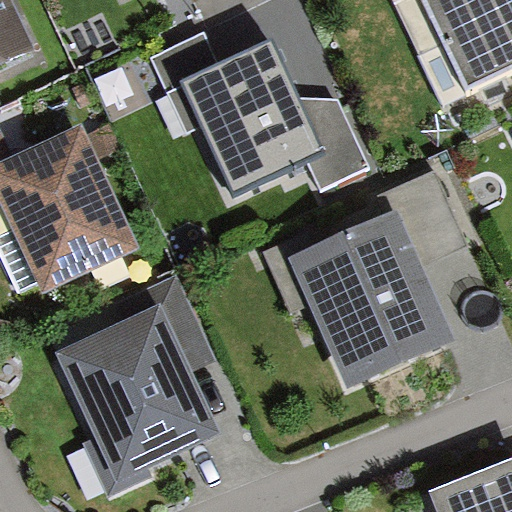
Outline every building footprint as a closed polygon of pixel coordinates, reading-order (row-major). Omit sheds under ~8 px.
[(16,0),(0,0),(0,59),(38,41),(16,0)] [(511,71),(511,0),(390,0),(440,106),(511,71)] [(318,157),(272,53),(188,89),(233,194),(318,157)] [(140,248),(86,125),(0,162),(0,199),(40,291),(140,248)] [(391,234),(296,272),(348,399),(442,360),(391,234)] [(172,274),(113,303),(122,321),(62,350),(103,433),(80,444),(107,498),(150,477),(144,464),(224,426),(197,371),(215,362),(172,274)] [(511,511),(511,458),(430,492),(438,511),(511,511)]
